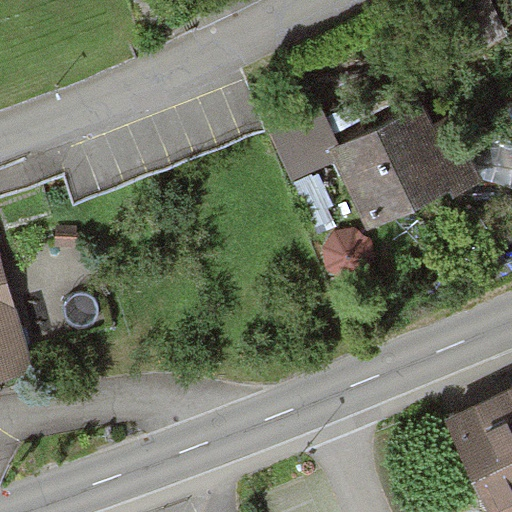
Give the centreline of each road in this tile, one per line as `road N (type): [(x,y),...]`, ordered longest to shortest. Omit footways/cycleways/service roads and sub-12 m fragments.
road 1 (tertiary): [(8,511),(511,319)]
road 2 (unclassified): [(0,144),(160,83),(311,0)]
